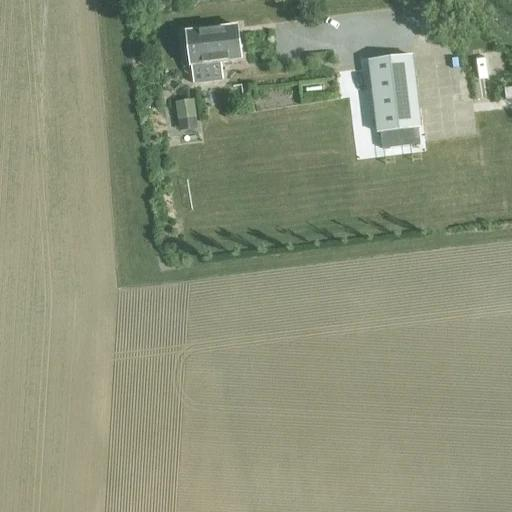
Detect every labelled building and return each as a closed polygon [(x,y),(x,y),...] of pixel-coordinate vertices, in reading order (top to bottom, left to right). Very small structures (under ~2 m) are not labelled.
[(191,69),(199,68),(206,67),(206,71),(220,70),(220,65),(242,63),(238,28),(187,34),(191,69)] [(494,51),(485,52),(488,74),(496,73),(494,51)] [(369,63),(378,135),(421,129),(413,58),(369,63)] [(463,73),(466,96),(478,94),(474,72),(463,73)] [(387,137),(387,152),(426,152),(426,136),(387,137)]
